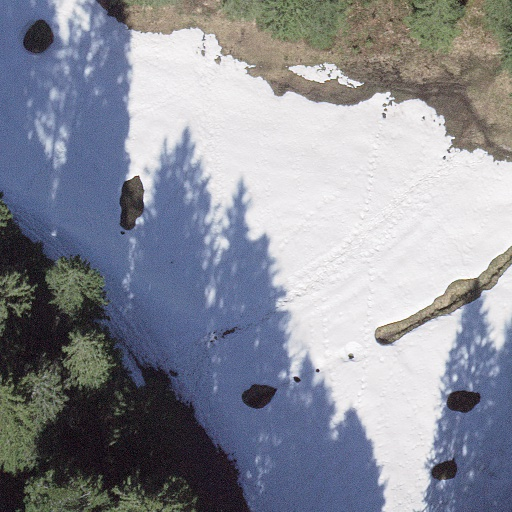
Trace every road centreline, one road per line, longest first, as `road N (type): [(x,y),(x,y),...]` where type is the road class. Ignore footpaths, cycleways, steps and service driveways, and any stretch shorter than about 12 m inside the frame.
road 1 (track): [(511,143),(496,142),(366,266),(175,390)]
road 2 (track): [(175,390),(0,242)]
road 3 (track): [(236,511),(175,390)]
